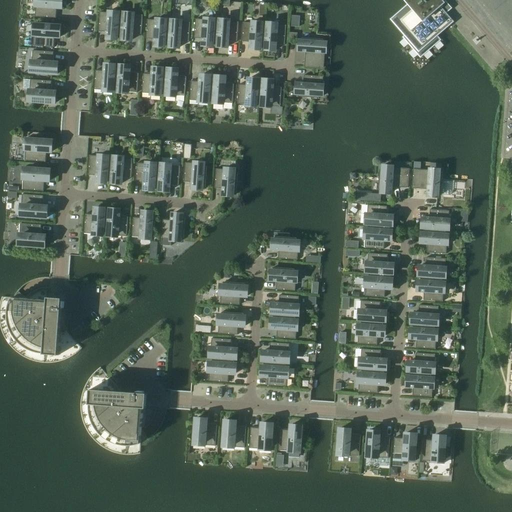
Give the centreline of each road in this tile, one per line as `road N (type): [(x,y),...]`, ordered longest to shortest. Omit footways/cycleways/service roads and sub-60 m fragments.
road 1 (residential): [(289,67),(74,51)]
road 2 (residential): [(393,416),(408,205)]
road 3 (residential): [(216,206),(64,195)]
road 4 (residential): [(393,416),(249,406)]
road 5 (residential): [(64,195),(74,51)]
road 6 (residential): [(249,406),(259,264)]
road 7 (residential): [(83,312),(58,282),(64,195)]
